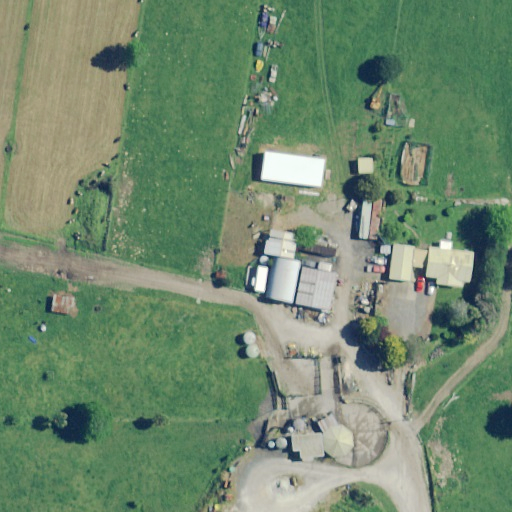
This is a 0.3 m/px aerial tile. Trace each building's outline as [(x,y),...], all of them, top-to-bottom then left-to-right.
[(378,160),(364,158),(362,172),(376,174),(378,160)] [(295,234),(267,229),(263,253),(291,258),(295,234)] [(427,248),(425,267),(425,276),(436,277),(435,284),(460,286),(460,280),(471,281),(474,252),(450,250),(450,242),(440,241),(439,249),(427,248)] [(425,267),(427,248),(392,244),(388,279),(409,281),(410,266),(425,267)] [(293,303),(299,267),(300,262),(274,258),(266,298),(293,303)] [(299,267),(293,303),(328,309),(334,274),(299,267)] [(52,294),(49,311),(72,315),(75,298),(52,294)] [(335,423),(325,408),(311,417),(321,433),(291,434),(292,450),(298,450),(299,461),(312,460),(312,457),(322,456),(322,449),(324,451),(326,453),(329,454),(331,455),(334,456),(337,455),(340,455),(342,454),(345,452),(347,450),(349,448),(350,445),(351,443),(351,440),(351,437),(350,434),(349,432),(348,429),(346,427),(344,425),(341,424),(338,423),(336,423),(335,423)]
